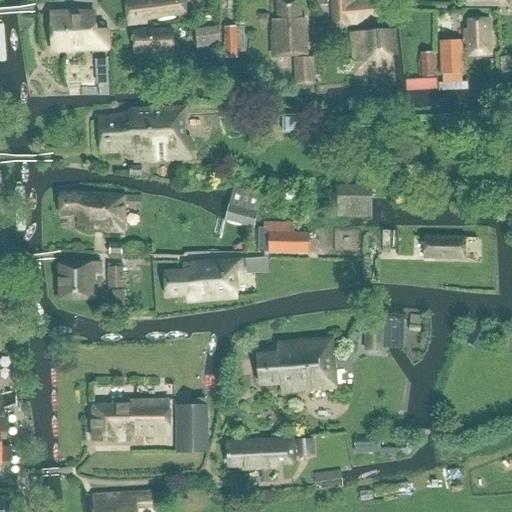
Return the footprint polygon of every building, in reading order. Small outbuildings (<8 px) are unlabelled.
[(186,14),(183,0),(146,0),(124,3),(128,26),(146,23),(145,19),(186,14)] [(377,24),(374,0),(331,0),(333,25),(356,23),(356,25),(377,24)] [(299,19),(299,1),(277,2),(277,20),(272,20),(273,31),(271,31),(272,57),(306,55),(304,19),(299,19)] [(107,49),(107,30),(94,31),(94,14),(75,13),(50,14),(51,51),(107,49)] [(462,74),(461,54),(464,54),(464,56),(490,55),(489,18),(466,19),(467,32),(463,32),(463,40),(439,41),(440,75),(462,74)] [(220,46),(218,24),(218,23),(194,25),(196,49),(220,46)] [(390,71),(386,29),(350,33),(354,74),(390,71)] [(172,52),(172,30),(149,31),(149,32),(133,32),(133,53),(158,52),(158,53),(172,52)] [(434,77),(432,53),(419,54),(420,78),(434,77)] [(293,57),(294,84),(314,84),(313,56),(293,57)] [(190,159),(187,108),(130,110),(120,116),(98,118),(100,153),(133,152),(133,162),(190,159)] [(298,116),(282,116),(282,133),(298,133),(298,116)] [(129,175),(140,175),(141,167),(129,167),(129,175)] [(336,218),(371,218),(370,182),(354,182),(354,184),(336,185),(336,218)] [(124,196),(79,192),(58,194),(60,216),(77,214),(77,225),(85,225),(85,230),(123,233),(124,196)] [(225,220),(253,227),(257,210),(229,203),(225,220)] [(260,253),(267,253),(308,255),(309,233),(293,233),(293,223),(262,222),(262,225),(259,225),(260,253)] [(382,231),(382,253),(389,254),(389,250),(397,250),(397,231),(382,231)] [(423,257),(463,258),(464,238),(424,237),(423,257)] [(121,254),(121,244),(109,244),(109,254),(121,254)] [(242,273),(241,259),(185,263),(185,271),(164,272),(166,297),(186,295),(187,302),(236,298),(234,274),(242,273)] [(100,299),(100,286),(100,263),(59,264),(59,300),(100,299)] [(107,268),(106,286),(107,289),(121,289),(123,289),(122,265),(107,265),(107,268)] [(364,320),(364,328),(363,350),(380,352),(381,347),(396,348),(398,322),(382,322),(364,320)] [(475,324),(462,334),(475,348),(488,337),(475,324)] [(335,388),(331,339),(277,343),(278,353),(256,354),(258,385),(281,383),(281,392),(335,388)] [(127,440),(127,436),(169,435),(168,400),(112,401),(112,406),(91,406),(92,441),(127,440)] [(175,453),(208,453),(208,405),(175,405),(175,453)] [(295,440),(296,457),(312,457),(310,439),(295,440)] [(354,440),(354,454),(380,453),(379,439),(354,440)] [(293,457),(292,441),(226,444),(227,464),(241,463),(241,468),(276,466),(276,458),(293,457)] [(510,466),(505,461),(502,465),(507,470),(510,466)] [(313,476),(313,483),(314,491),(342,486),(339,471),(313,476)] [(151,507),(150,492),(92,495),(92,511),(135,511),(136,508),(151,507)]
